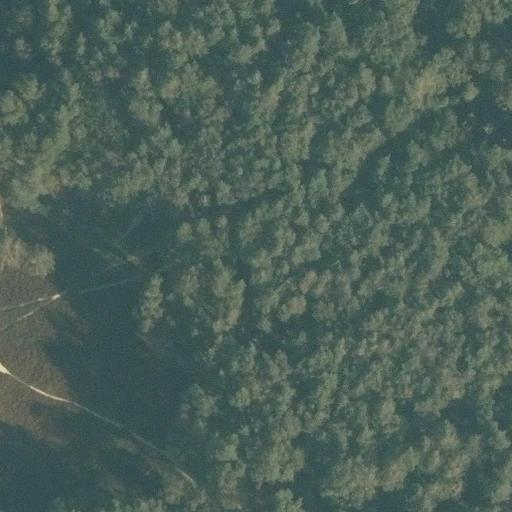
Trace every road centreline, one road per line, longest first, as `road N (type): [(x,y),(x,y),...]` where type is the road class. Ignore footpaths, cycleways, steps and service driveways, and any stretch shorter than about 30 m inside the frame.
road 1 (track): [(265,511),(511,415)]
road 2 (track): [(0,172),(72,97),(74,43),(55,0)]
